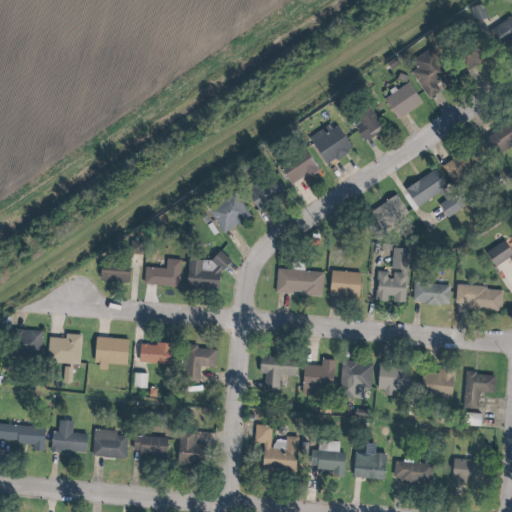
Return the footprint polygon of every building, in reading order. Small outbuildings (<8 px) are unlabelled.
[(485,17),(479,3),(467,8),(473,21),(485,17)] [(490,27),(498,42),(511,34),(511,18),(510,16),(490,27)] [(463,68),(483,59),(475,42),(455,51),(463,68)] [(439,91),(434,82),(446,76),(431,47),(409,58),(415,68),(410,71),(424,98),(439,91)] [(419,102),(406,82),(381,98),(395,118),(419,102)] [(361,140),(381,127),(367,105),(353,114),(358,123),(352,127),(361,140)] [(511,114),(483,136),(498,155),(511,143),(511,114)] [(350,149),(334,122),(307,137),(323,164),(350,149)] [(289,185),(302,175),(305,179),(317,169),(301,147),(276,166),(289,185)] [(448,180),(473,166),(464,150),(439,164),(448,180)] [(444,187),(432,169),(402,188),(414,206),(444,187)] [(255,209),(282,192),(269,172),(242,189),(255,209)] [(248,216),(234,193),(206,211),(220,234),(248,216)] [(446,217),(462,206),(453,193),(436,204),(446,217)] [(368,211),(374,221),(366,225),(371,233),(406,212),(395,194),(368,211)] [(483,251),(491,266),(511,255),(503,240),(483,251)] [(402,303),(406,248),(390,247),(389,270),(388,272),(374,271),(372,300),(387,301),(387,302),(402,303)] [(185,259),(184,287),(219,288),(220,254),(213,254),(212,260),(185,259)] [(143,267),(142,284),(177,285),(178,259),(164,258),(163,267),(143,267)] [(126,281),(127,262),(98,261),(97,280),(126,281)] [(273,293),(320,294),(321,271),(274,269),(273,293)] [(327,295),(357,296),(357,272),(328,270),(327,295)] [(411,303),(447,304),(447,284),(411,283),(411,303)] [(453,285),(453,307),(499,308),(499,287),(453,285)] [(39,330),(12,329),(11,355),(38,356),(39,330)] [(47,336),(46,360),(78,361),(79,334),(62,333),(61,337),(47,336)] [(105,364),(125,364),(126,338),(94,337),(93,368),(105,369),(105,364)] [(137,342),(136,362),(167,364),(167,344),(137,342)] [(213,366),(214,347),(184,346),(183,381),(197,382),(198,366),(213,366)] [(292,376),(293,356),(257,354),(256,373),(263,374),(262,390),(277,391),(277,375),(292,376)] [(302,364),(299,393),(319,395),(320,385),(330,386),(332,360),(319,359),(318,366),(302,364)] [(369,361),(338,361),(337,398),(360,398),(360,386),(369,386),(369,361)] [(406,365),(376,364),(375,392),(391,393),(392,390),(405,391),(406,365)] [(144,387),(145,373),(131,372),(130,387),(144,387)] [(461,408),(476,409),(476,392),(491,393),(492,374),(463,372),(461,408)] [(478,413),(460,412),(460,425),(478,426),(478,413)] [(84,434),(70,432),(71,421),(56,420),(55,431),(49,431),(48,449),(82,453),(84,434)] [(0,440),(30,442),(30,450),(41,451),(42,426),(0,423),(0,440)] [(296,436),(283,436),(282,440),(269,439),(270,425),(253,424),(252,442),(261,443),(259,470),(293,472),(296,436)] [(114,430),(91,429),(90,456),(123,457),(124,435),(114,435),(114,430)] [(175,463),(196,464),(197,445),(193,444),(193,430),(176,430),(175,463)] [(164,436),(131,436),(130,453),(164,454),(164,436)] [(330,469),(329,476),(340,476),(342,452),(336,452),(337,443),(323,442),(322,451),(309,450),(308,468),(330,469)] [(351,477),(381,478),(382,452),(351,451),(351,477)] [(478,459),(450,459),(450,480),(478,481),(478,459)] [(391,481),(429,483),(430,463),(392,461),(391,481)]
